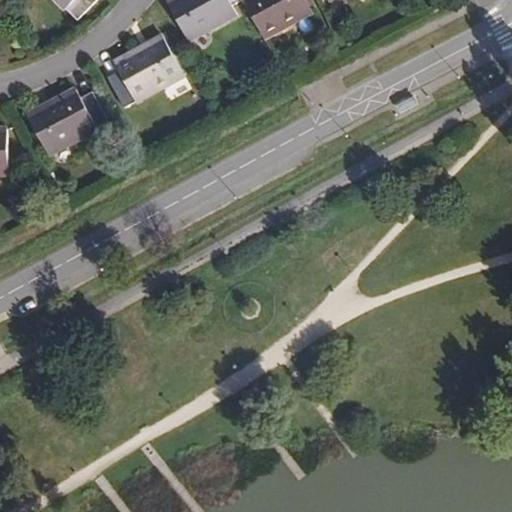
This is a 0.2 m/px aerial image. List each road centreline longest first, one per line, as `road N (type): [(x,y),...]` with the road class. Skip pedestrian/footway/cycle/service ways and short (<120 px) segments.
road 1 (tertiary): [(0,300),(511,26)]
road 2 (residential): [(0,94),(83,57),(144,0)]
